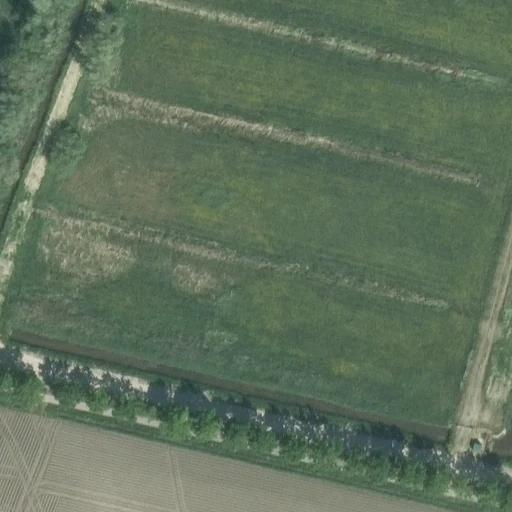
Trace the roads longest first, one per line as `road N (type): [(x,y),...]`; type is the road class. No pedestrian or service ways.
road 1 (track): [(0,363),(511,480)]
road 2 (track): [(0,332),(119,0)]
road 3 (track): [(459,469),(511,277)]
